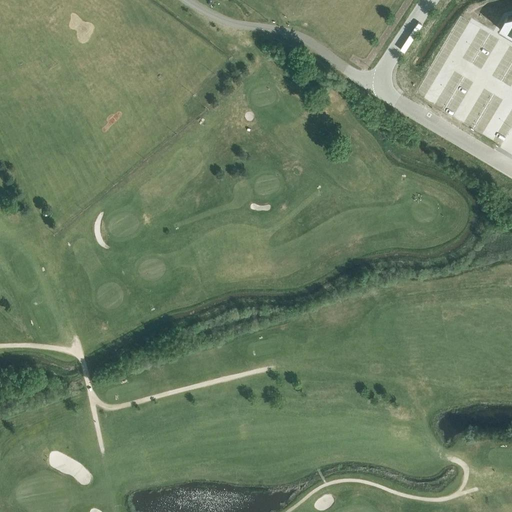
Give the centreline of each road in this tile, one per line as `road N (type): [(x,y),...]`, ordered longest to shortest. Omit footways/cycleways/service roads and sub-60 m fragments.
road 1 (unclassified): [(511,169),(378,83)]
road 2 (unclassified): [(378,83),(296,34),(253,27)]
